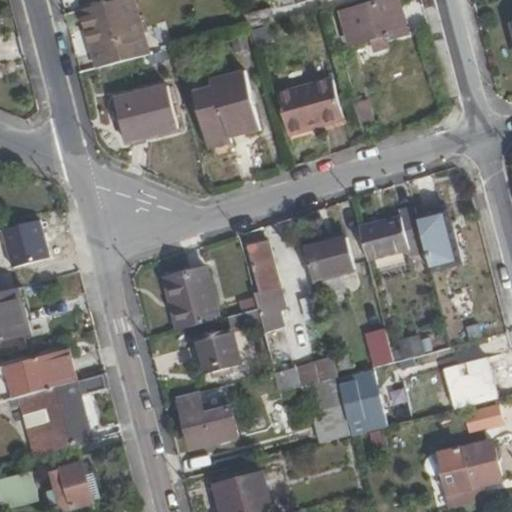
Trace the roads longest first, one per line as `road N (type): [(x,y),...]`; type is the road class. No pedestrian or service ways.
road 1 (residential): [(100,252),(167,511)]
road 2 (residential): [(230,216),(481,133)]
road 3 (residential): [(34,0),(79,175)]
road 4 (residential): [(230,216),(185,215),(79,175)]
road 5 (residential): [(447,0),(481,133)]
road 6 (residential): [(100,252),(230,216)]
road 7 (residential): [(481,133),(511,249)]
